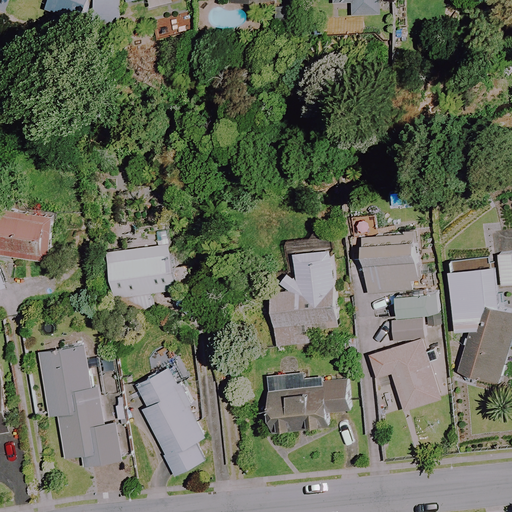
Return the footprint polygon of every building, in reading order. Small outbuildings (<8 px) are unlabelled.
[(46,0),(45,3),(81,16),(86,0),(46,0)] [(332,0),(332,1),(351,0),(351,14),(379,13),(378,0),(332,0)] [(297,22),(297,6),(276,6),(276,22),(297,22)] [(54,213),(0,209),(0,256),(51,260),(54,213)] [(179,287),(168,221),(135,226),(138,245),(109,249),(118,311),(155,305),(153,291),(179,287)] [(421,276),(414,229),(358,237),(366,293),(413,286),(411,277),(421,276)] [(340,324),(332,251),(293,255),(295,272),(282,274),(284,290),(268,291),(271,315),(263,316),(267,346),(311,341),(309,328),(340,324)] [(511,283),(511,251),(499,253),(502,284),(511,283)] [(511,311),(497,308),(493,265),(450,269),(455,331),(468,330),(458,371),(499,382),(511,329),(511,311)] [(439,310),(437,290),(394,294),(396,315),(439,310)] [(440,398),(422,337),(371,352),(378,375),(392,371),(403,409),(440,398)] [(92,390),(85,346),(39,353),(48,414),(58,413),(65,457),(73,456),(74,466),(121,459),(115,413),(103,415),(100,389),(92,390)] [(204,437),(169,366),(136,382),(147,406),(143,408),(176,474),(206,459),(197,441),(204,437)] [(350,409),(348,382),(267,389),(271,428),(329,422),(328,411),(350,409)]
